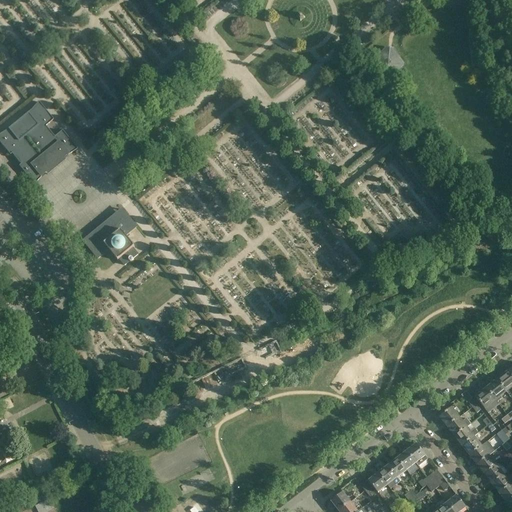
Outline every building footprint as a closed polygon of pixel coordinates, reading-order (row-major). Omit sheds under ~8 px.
[(406,66),(394,46),(379,55),(390,75),(406,66)] [(12,154),(20,165),(19,166),(34,185),(41,177),(41,176),(67,155),(68,155),(77,150),(62,131),(54,137),(45,126),(53,120),(38,102),(31,110),(26,113),(26,114),(9,128),(4,132),(0,134),(0,143),(10,155),(12,154)] [(89,248),(98,259),(109,250),(118,261),(120,260),(125,266),(130,262),(130,263),(131,263),(132,263),(133,262),(134,261),(134,260),(133,259),(138,255),(133,249),(135,247),(126,237),(137,228),(127,216),(89,248)] [(511,376),(509,372),(503,377),(501,376),(497,379),(498,381),(507,393),(511,388),(511,376)] [(492,385),(487,389),(496,401),(497,403),(502,399),(501,397),(507,393),(498,381),(496,380),(491,383),(492,385)] [(497,403),(496,401),(487,389),(481,393),(479,392),(475,395),(476,397),(489,414),(500,406),(497,403)] [(468,403),(473,408),(477,405),(473,399),(468,403)] [(477,405),(473,408),(477,414),(482,411),(477,405)] [(448,428),(460,419),(452,409),(440,418),(448,428)] [(502,420),(505,425),(511,420),(507,416),(502,420)] [(483,422),(488,428),(492,424),(487,418),(483,422)] [(448,428),(456,438),(467,429),(472,425),(467,420),(463,423),(460,419),(448,428)] [(496,429),(492,424),(488,428),(492,433),(496,429)] [(476,429),(471,433),(467,429),(456,438),(463,447),(475,438),(480,434),(476,429)] [(475,438),(463,447),(471,456),(482,447),(475,438)] [(407,451),(417,464),(419,467),(429,459),(426,456),(424,453),(417,443),(407,451)] [(507,452),(511,448),(506,443),(502,446),(507,452)] [(490,457),(482,447),(471,456),(478,466),(490,457)] [(407,471),(417,464),(407,451),(397,459),(407,471)] [(498,467),(490,457),(478,466),(486,476),(498,467)] [(397,459),(388,466),(398,478),(407,471),(397,459)] [(401,482),(398,478),(388,466),(378,473),(388,486),(391,490),(401,482)] [(505,476),(498,467),(486,476),(493,485),(505,476)] [(437,470),(428,478),(431,483),(441,475),(437,470)] [(378,473),(369,481),(379,493),(388,486),(378,473)] [(511,484),(505,476),(493,485),(500,494),(511,484)] [(442,477),(433,484),(437,489),(440,486),(444,491),(450,487),(442,477)] [(424,489),(431,483),(428,478),(424,481),(423,480),(419,483),(424,489)] [(369,495),(374,491),(367,482),(362,486),(369,495)] [(511,500),(511,484),(500,494),(508,503),(511,500)] [(413,490),(409,493),(413,498),(417,495),(413,490)] [(372,499),(377,495),(374,491),(369,495),(372,499)] [(336,508),(338,511),(339,511),(351,502),(344,493),(331,502),(331,503),(329,505),(333,510),(336,508)] [(413,498),(417,504),(422,501),(417,495),(413,498)] [(454,511),(461,511),(467,508),(457,495),(447,503),(454,511)] [(393,511),(403,505),(399,499),(393,504),(389,507),(393,511)] [(36,505),(38,511),(42,511),(52,509),(49,500),(36,505)] [(358,511),(359,511),(351,502),(339,511),(358,511)] [(454,511),(447,503),(438,510),(439,511),(454,511)]
